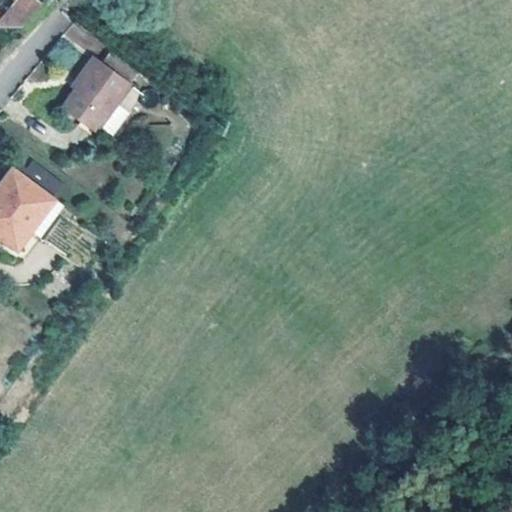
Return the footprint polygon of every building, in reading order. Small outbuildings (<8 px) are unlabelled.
[(40,0),(16,0),(14,3),(36,10),(43,1),(40,0)] [(0,21),(0,27),(22,26),(36,10),(14,3),(0,21)] [(139,69),(111,49),(101,61),(131,81),(139,69)] [(119,97),(131,81),(101,61),(94,55),(82,71),(86,74),(75,88),(63,106),(96,130),(101,122),(114,130),(131,106),(119,97)] [(86,74),(82,71),(72,85),(75,88),(86,74)] [(0,196),(1,197),(0,198),(0,233),(17,247),(53,199),(13,168),(0,184),(0,196)]
